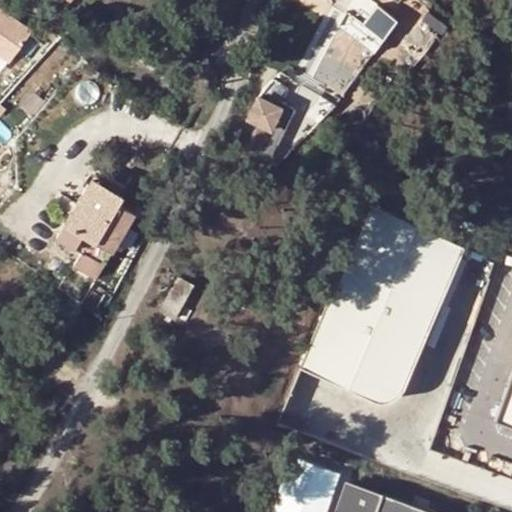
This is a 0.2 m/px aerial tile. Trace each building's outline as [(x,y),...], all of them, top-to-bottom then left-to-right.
[(0,9),(0,57),(8,63),(31,31),(0,9)] [(233,145),(267,162),(296,106),(281,98),(278,104),(259,94),(233,145)] [(120,192),(90,174),(55,234),(79,248),(71,263),(94,275),(130,210),(115,200),(120,192)] [(459,252),(366,213),(302,362),(324,372),(319,385),(370,407),(376,407),(382,406),(389,403),(393,399),(399,392),(459,252)] [(175,277),(157,309),(173,317),(190,285),(175,277)] [(324,372),(302,362),(297,375),(319,385),(324,372)] [(511,365),(493,418),(511,424),(511,365)] [(432,511),(349,482),(338,511),(432,511)]
